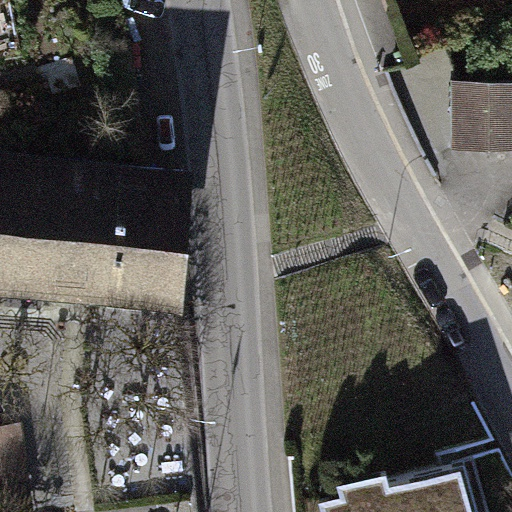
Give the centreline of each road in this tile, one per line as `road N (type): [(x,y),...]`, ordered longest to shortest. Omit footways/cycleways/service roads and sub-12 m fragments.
road 1 (tertiary): [(238,511),(229,281),(199,0)]
road 2 (residential): [(310,0),(339,80),(511,405)]
